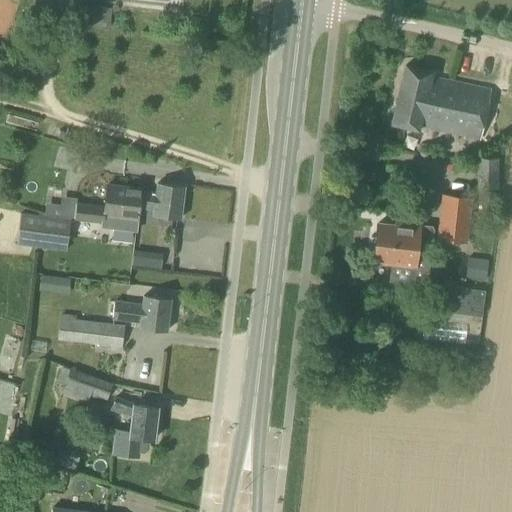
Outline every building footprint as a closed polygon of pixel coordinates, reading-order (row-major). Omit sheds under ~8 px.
[(108,27),(110,8),(80,5),(78,24),(108,27)] [(478,139),(489,91),(431,78),(432,72),(404,66),(391,125),(418,131),(419,125),(478,139)] [(63,140),(65,132),(59,131),(57,138),(63,140)] [(476,190),(498,190),(498,158),(475,158),(476,190)] [(73,220),(73,221),(101,224),(100,228),(137,233),(139,220),(137,219),(138,210),(153,211),(152,216),(180,220),(184,187),(157,183),(156,192),(141,191),(142,188),(106,183),(103,206),(76,203),(75,203),(73,220)] [(467,243),(471,198),(440,195),(436,240),(467,243)] [(20,213),(16,245),(66,252),(70,219),(71,217),(44,214),(38,213),(38,215),(20,213)] [(417,243),(431,244),(433,226),(403,222),(402,227),(377,224),(372,261),(390,263),(388,281),(412,284),(417,243)] [(133,251),(131,265),(146,267),(160,269),(162,254),(148,252),(133,251)] [(487,260),(467,258),(465,278),(485,281),(487,260)] [(70,279),(41,275),(39,291),(68,294),(70,279)] [(484,291),(448,286),(445,312),(481,317),(484,291)] [(166,332),(170,298),(143,295),(142,305),(114,302),(112,319),(140,322),(139,329),(166,332)] [(121,347),(123,325),(97,322),(97,318),(59,314),(56,340),(108,346),(108,352),(118,353),(119,347),(121,347)] [(424,347),(473,352),(474,344),(481,345),(484,318),(447,314),(446,324),(427,322),(424,347)] [(62,365),(56,380),(65,384),(62,392),(96,405),(99,398),(105,400),(111,384),(62,365)] [(156,437),(157,427),(155,426),(157,408),(133,405),(114,396),(108,410),(131,419),(130,431),(113,429),(110,455),(139,459),(141,439),(153,440),(153,437),(156,437)]
